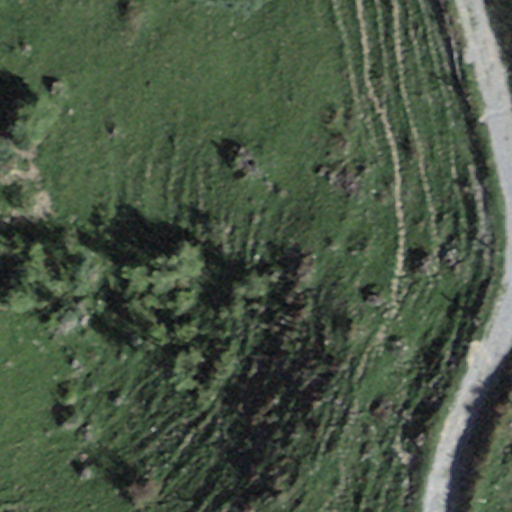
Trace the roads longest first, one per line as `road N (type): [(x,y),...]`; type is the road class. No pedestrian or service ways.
road 1 (track): [(511,307),(462,417),(436,511)]
road 2 (track): [(469,0),(511,153)]
